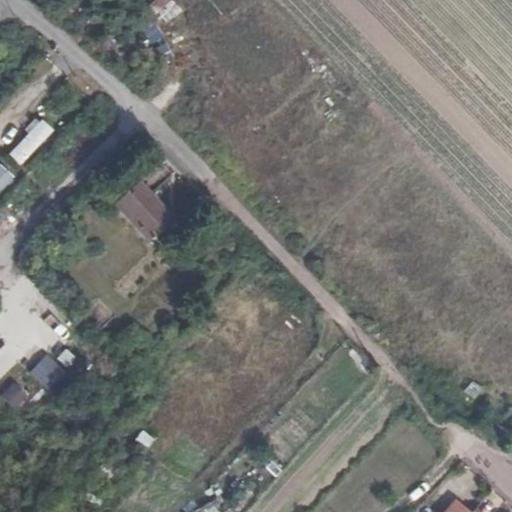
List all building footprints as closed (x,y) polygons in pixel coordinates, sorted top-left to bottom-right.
[(168,13),(156,0),(155,0),(147,8),(137,16),(149,29),(159,22),(168,13)] [(170,0),(156,0),(168,13),(176,6),(170,0)] [(144,33),(149,29),(137,16),(133,19),(144,33)] [(38,118),(5,153),(19,167),(52,132),(38,118)] [(0,165),(0,193),(13,178),(0,165)] [(115,205),(152,246),(165,234),(161,230),(171,220),(138,184),(136,186),(126,175),(106,193),(116,204),(115,205)] [(38,295),(29,304),(54,328),(63,319),(38,295)] [(28,373),(50,393),(67,374),(45,354),(28,373)] [(24,399),(10,387),(1,397),(14,410),(24,399)] [(505,433),(493,429),(491,436),(503,440),(505,433)] [(453,465),(442,455),(426,475),(437,484),(453,465)] [(218,511),(207,500),(194,511),(218,511)] [(468,511),(455,500),(444,511),(468,511)]
